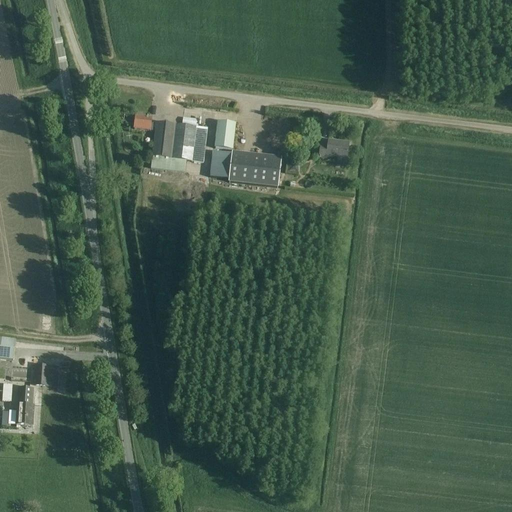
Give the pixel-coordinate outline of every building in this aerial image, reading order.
[(135,118),(134,129),(150,131),(150,132),(155,132),(152,157),(186,162),(203,164),(207,130),(156,124),(151,123),(151,120),(150,120),(135,118)] [(232,152),(235,125),(218,123),(215,150),(232,152)] [(346,159),(348,144),(328,141),(327,146),(320,146),(319,158),(326,159),(326,157),(346,159)] [(278,189),(281,159),(232,153),(228,184),(278,189)] [(0,359),(13,362),(15,342),(0,339),(0,359)] [(57,388),(58,368),(36,366),(35,386),(57,388)] [(10,404),(11,393),(11,386),(3,385),(2,393),(2,403),(10,404)] [(15,425),(33,426),(34,406),(33,406),(28,406),(29,389),(18,389),(17,405),(16,415),(15,425)]
